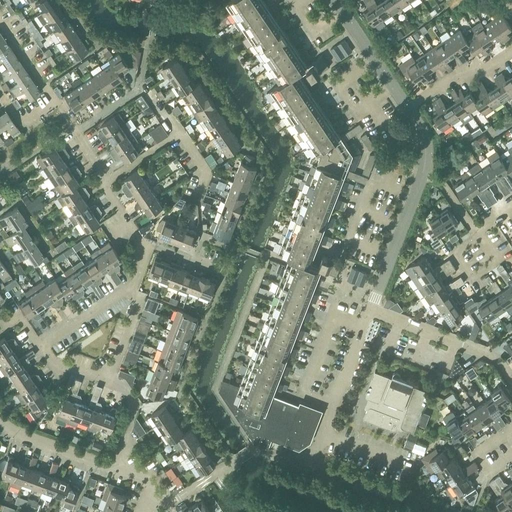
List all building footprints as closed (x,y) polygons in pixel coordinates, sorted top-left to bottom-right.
[(41,12),(55,2),(54,0),(37,0),(35,2),(41,12)] [(312,162),(278,252),(307,264),(318,268),(320,265),(328,268),(326,271),(327,272),(328,270),(333,271),(332,273),(337,275),(338,275),(337,274),(341,263),(342,263),(323,255),(318,267),(308,263),(316,241),(326,244),(327,240),(332,242),(334,238),(319,232),(323,223),(333,226),(336,218),(326,214),(330,205),(345,210),(348,202),(333,196),(337,187),(352,192),(353,188),(348,186),(350,182),(340,179),(342,174),(365,183),(367,177),(349,170),(349,168),(355,170),(361,155),(361,154),(353,154),(352,153),(361,152),(361,151),(354,142),(349,146),(345,141),(363,129),(359,123),(338,137),(336,133),(344,128),(339,120),(331,126),(325,117),(333,112),(329,104),(320,110),(314,101),(323,96),(318,88),(310,94),(296,73),(305,67),(312,77),(330,65),(322,54),(305,66),(301,59),(309,53),(306,50),(298,55),(292,46),(300,41),(297,36),(295,33),(287,39),(281,30),(290,25),(285,17),(276,23),(271,14),(279,9),(274,1),(266,7),(261,0),(229,0),(225,3),(279,84),(269,90),(312,154),(311,154),(308,161),(312,162)] [(363,0),(366,2),(370,8),(364,12),(374,26),(383,20),(369,0),(363,0)] [(375,0),(369,0),(383,20),(392,14),(382,0),(381,0),(378,3),(375,0)] [(401,8),(395,0),(382,0),(392,14),(401,8)] [(41,12),(36,15),(42,24),(48,21),(62,11),(55,2),(41,12)] [(54,30),(68,21),(62,11),(48,21),(54,30)] [(493,20),(506,39),(510,37),(506,31),(511,27),(502,14),(493,20)] [(484,26),(493,40),(498,37),(502,42),(506,39),(493,20),(484,26)] [(60,40),(75,30),(68,21),(54,30),(58,36),(60,40)] [(481,21),(472,27),(488,51),(492,49),(488,43),(493,40),(484,26),(481,21)] [(472,27),(463,33),(466,38),(466,37),(470,44),(469,44),(475,52),(480,48),(484,54),(488,51),(472,27)] [(460,29),(451,35),(465,55),(468,53),(465,47),(469,44),(470,44),(466,37),(466,38),(463,33),(460,29)] [(67,49),(81,40),(79,36),(75,30),(60,40),(67,49)] [(442,42),(452,56),(456,53),(463,62),(467,59),(464,56),(465,55),(451,35),(448,31),(439,37),(442,42)] [(0,51),(9,45),(0,32),(0,51)] [(352,50),(345,39),(331,49),(338,60),(352,50)] [(81,40),(67,49),(73,59),(88,50),(81,40)] [(452,56),(442,42),(433,47),(447,68),(446,68),(449,71),(453,68),(446,59),(452,56)] [(19,61),(9,45),(0,51),(0,61),(4,59),(9,67),(10,68),(19,61)] [(424,53),(434,68),(438,65),(442,71),(446,68),(447,68),(433,47),(424,53)] [(108,50),(104,52),(111,63),(118,73),(119,73),(128,67),(119,53),(113,56),(108,49),(108,50)] [(141,52),(129,50),(130,55),(135,60),(133,62),(133,68),(138,69),(140,59),(141,52)] [(166,52),(157,58),(160,62),(169,56),(166,52)] [(415,60),(429,80),(433,77),(429,71),(434,68),(424,53),(415,60)] [(429,80),(415,60),(412,55),(399,64),(407,77),(411,74),(415,80),(420,77),(424,82),(429,80)] [(182,61),(179,56),(159,70),(165,79),(170,76),(169,76),(184,66),(180,62),(182,61)] [(30,77),(19,61),(10,68),(9,67),(0,74),(0,73),(0,76),(4,82),(14,75),(20,83),(20,84),(30,77)] [(102,70),(112,84),(121,77),(119,73),(118,74),(111,63),(102,70)] [(176,85),(191,74),(189,70),(187,71),(184,66),(169,76),(170,76),(176,85)] [(112,84),(102,70),(92,76),(102,90),(112,84)] [(498,75),(511,95),(511,76),(511,75),(506,78),(502,72),(498,75)] [(191,74),(176,85),(182,94),(186,92),(186,91),(196,85),(195,84),(192,80),(194,79),(191,74)] [(511,95),(498,75),(494,78),(498,84),(493,87),(503,101),(511,95)] [(83,82),(93,97),(102,90),(92,76),(83,82)] [(41,92),(30,77),(20,84),(20,83),(11,90),(9,90),(10,91),(14,97),(25,90),(31,99),(41,92)] [(503,101),(493,87),(488,90),(481,80),(477,83),(480,87),(494,107),(503,101)] [(93,97),(83,82),(73,89),(83,103),(93,97)] [(188,103),(208,89),(205,85),(203,87),(199,82),(196,84),(195,84),(196,85),(186,91),(186,92),(182,94),(188,103)] [(7,93),(10,91),(9,90),(11,90),(6,83),(2,86),(7,93)] [(494,107),(480,87),(478,84),(474,87),(480,96),(475,99),(479,105),(479,106),(484,114),(494,107)] [(454,88),(450,90),(456,100),(452,103),(461,118),(465,123),(474,117),(470,111),(456,91),(454,88)] [(457,91),(470,111),(479,106),(479,105),(475,99),(470,91),(464,94),(460,88),(457,91)] [(85,106),(83,103),(73,89),(64,95),(73,110),(79,106),(80,108),(82,107),(83,107),(85,106)] [(208,89),(188,103),(194,112),(212,100),(209,96),(211,94),(208,89)] [(136,99),(143,110),(149,106),(142,95),(136,99)] [(440,97),(436,100),(452,124),(461,118),(452,103),(446,106),(440,97)] [(17,99),(13,101),(17,108),(21,105),(17,99)] [(212,100),(194,112),(200,121),(220,107),(217,103),(215,105),(212,100)] [(436,100),(432,103),(434,106),(438,112),(433,116),(437,121),(433,124),(439,133),(443,130),(452,124),(436,100)] [(149,106),(144,110),(147,114),(150,114),(153,112),(149,106)] [(200,121),(206,130),(210,127),(223,118),(221,113),(223,112),(220,107),(200,121)] [(0,114),(0,129),(6,126),(13,136),(21,131),(7,110),(0,114)] [(101,138),(125,122),(119,112),(100,125),(104,130),(99,133),(98,135),(100,135),(101,138)] [(216,136),(232,125),(229,121),(227,123),(223,118),(210,127),(216,136)] [(113,143),(131,131),(125,122),(101,138),(103,140),(103,142),(105,142),(110,139),(113,143)] [(169,135),(161,124),(154,129),(161,140),(169,135)] [(213,138),(219,147),(222,145),(235,136),(232,131),(234,130),(232,125),(216,136),(213,138)] [(480,127),(471,133),(473,137),(483,131),(482,131),(480,127)] [(112,153),(114,156),(137,140),(131,131),(113,143),(116,147),(111,150),(110,153),(112,153)] [(369,149),(377,148),(366,133),(361,137),(369,149)] [(239,140),(235,136),(222,145),(228,154),(244,144),(241,139),(239,140)] [(4,142),(5,142),(7,146),(14,141),(11,137),(5,142),(4,142)] [(480,146),(476,139),(470,143),(475,149),(480,146)] [(143,149),(137,140),(114,156),(115,158),(115,159),(117,159),(122,156),(125,161),(143,149)] [(43,168),(66,152),(65,149),(65,148),(63,148),(58,151),(54,146),(36,158),(43,168)] [(490,160),(511,191),(511,190),(511,181),(505,171),(509,169),(502,159),(502,158),(496,150),(487,156),(490,160)] [(49,177),(67,165),(64,160),(69,157),(69,155),(68,154),(66,152),(43,168),(49,177)] [(511,173),(511,153),(511,152),(502,158),(502,159),(509,169),(511,174),(511,173)] [(369,175),(373,165),(378,153),(370,154),(363,173),(369,175)] [(217,164),(210,154),(205,158),(212,168),(217,164)] [(490,160),(487,156),(478,162),(481,166),(491,181),(494,179),(505,195),(511,191),(490,160)] [(237,172),(255,179),(257,175),(254,174),(257,168),(253,166),(255,161),(249,158),(247,164),(241,161),(237,172)] [(470,168),(482,187),(491,181),(481,166),(478,162),(470,168)] [(59,183),(78,170),(77,167),(77,166),(75,166),(70,169),(67,165),(49,177),(55,186),(59,183)] [(482,187),(470,168),(460,174),(463,178),(473,193),(476,191),(488,207),(493,203),(491,201),(492,201),(489,196),(488,197),(482,187)] [(126,191),(145,178),(139,169),(125,178),(128,183),(123,186),(122,188),(124,189),(126,191)] [(80,172),(78,170),(59,183),(55,186),(61,194),(79,182),(76,178),(81,175),(81,173),(80,172)] [(21,180),(15,171),(8,176),(14,185),(21,180)] [(255,179),(237,172),(233,182),(249,188),(251,183),(253,184),(255,179)] [(137,197),(151,187),(145,178),(126,191),(127,194),(127,195),(129,195),(134,192),(137,197)] [(464,199),(473,193),(463,178),(454,184),(464,199)] [(249,188),(233,182),(229,192),(247,199),(249,194),(247,193),(249,188)] [(75,185),(56,197),(63,207),(67,204),(87,191),(85,188),(85,187),(83,186),(78,190),(75,185)] [(20,196),(26,192),(22,186),(16,190),(20,196)] [(138,209),(157,196),(151,187),(137,197),(140,201),(135,204),(134,206),(136,207),(138,209)] [(73,213),(87,203),(84,199),(89,196),(90,193),(88,193),(87,191),(67,204),(73,213)] [(247,199),(229,192),(225,202),(241,208),(243,209),(245,204),(247,199)] [(30,201),(26,195),(21,199),(25,205),(30,201)] [(157,196),(138,209),(139,212),(139,213),(141,213),(146,210),(149,215),(164,205),(157,196)] [(39,198),(26,206),(31,215),(44,206),(39,198)] [(174,204),(182,208),(184,203),(187,200),(180,198),(174,204)] [(241,208),(225,202),(221,212),(239,219),(241,214),(243,209),(241,208)] [(87,203),(73,213),(69,216),(75,225),(76,224),(99,209),(97,206),(97,205),(95,204),(90,208),(87,203)] [(11,221),(17,230),(23,226),(27,223),(16,207),(0,218),(0,228),(0,229),(11,221)] [(439,215),(449,229),(458,223),(448,208),(439,215)] [(100,211),(99,209),(76,224),(82,234),(86,231),(88,233),(98,226),(96,223),(99,221),(96,217),(101,214),(102,211),(100,211)] [(218,222),(233,228),(235,223),(237,224),(239,219),(221,212),(218,222)] [(449,229),(439,215),(429,221),(435,230),(431,234),(430,237),(432,241),(430,242),(434,248),(438,246),(444,242),(440,236),(449,229)] [(168,241),(175,224),(162,219),(159,222),(156,229),(161,231),(159,235),(165,237),(164,240),(168,241)] [(233,228),(218,222),(214,233),(231,240),(233,235),(231,234),(233,228)] [(179,243),(186,228),(175,224),(168,241),(173,243),(174,241),(179,243)] [(8,235),(4,238),(2,239),(7,247),(18,240),(23,248),(24,248),(33,241),(23,226),(17,230),(8,235)] [(186,228),(179,243),(185,245),(184,248),(189,250),(192,242),(197,244),(200,235),(196,233),(196,232),(186,228)] [(0,231),(4,238),(8,235),(4,229),(0,231)] [(54,237),(48,230),(44,233),(49,240),(54,237)] [(33,241),(24,248),(23,248),(13,255),(13,256),(18,262),(28,255),(34,264),(44,257),(33,241)] [(99,248),(115,272),(118,270),(119,271),(119,268),(116,263),(121,260),(108,242),(99,248)] [(13,255),(9,248),(4,251),(9,258),(13,256),(13,255)] [(99,248),(90,255),(93,259),(93,258),(102,272),(107,269),(111,274),(111,276),(117,284),(122,281),(115,272),(99,248)] [(159,278),(165,263),(160,261),(161,258),(156,256),(149,274),(159,278)] [(430,264),(424,256),(407,268),(407,269),(410,274),(412,274),(414,273),(416,274),(430,264)] [(84,265),(97,284),(100,282),(101,283),(102,280),(98,275),(102,272),(93,258),(93,259),(84,265)] [(411,277),(418,287),(452,263),(449,259),(439,266),(439,265),(433,269),(430,264),(416,274),(411,277)] [(0,275),(4,281),(11,277),(0,260),(0,275)] [(169,282),(176,264),(171,262),(170,265),(165,263),(159,278),(169,282)] [(452,263),(418,287),(424,296),(428,293),(443,283),(440,279),(456,269),(452,263)] [(19,264),(15,267),(20,274),(24,271),(19,264)] [(179,286),(185,271),(180,268),(181,266),(176,264),(169,282),(168,286),(178,289),(179,286)] [(75,271),(85,284),(89,281),(93,287),(95,287),(95,286),(97,284),(84,265),(75,271)] [(286,265),(240,382),(270,394),(270,393),(273,385),(283,389),(284,385),(275,381),(278,371),(288,375),(291,367),(282,363),(285,353),(295,357),(298,349),(289,345),(293,335),(302,339),(305,331),(296,327),(299,317),(309,321),(312,313),(303,309),(306,299),(316,303),(319,295),(310,291),(315,276),(286,265)] [(85,284),(75,271),(72,267),(64,273),(67,277),(66,277),(80,296),(82,295),(83,295),(84,293),(80,288),(85,284)] [(363,286),(368,273),(353,267),(347,280),(363,286)] [(511,277),(511,276),(508,271),(508,272),(504,267),(499,271),(507,282),(503,285),(505,287),(511,296),(511,277)] [(189,290),(196,272),(192,270),(191,273),(185,271),(179,286),(178,289),(188,293),(189,290)] [(200,294),(206,278),(207,276),(202,274),(196,272),(189,290),(200,294)] [(488,274),(485,277),(490,284),(493,288),(493,289),(496,293),(501,290),(495,280),(493,281),(488,274)] [(206,278),(200,294),(210,298),(217,280),(212,278),(207,276),(206,278)] [(460,276),(445,286),(449,292),(454,288),(464,281),(460,276)] [(58,283),(57,283),(63,293),(66,297),(71,294),(75,299),(77,299),(77,298),(80,296),(66,277),(58,283)] [(55,279),(46,285),(59,304),(61,303),(62,303),(63,301),(59,296),(63,293),(57,283),(58,283),(55,279)] [(46,285),(43,281),(34,287),(46,305),(50,302),(62,319),(67,316),(59,304),(46,285)] [(443,283),(428,293),(424,296),(430,305),(434,302),(449,292),(445,286),(443,283)] [(454,288),(449,292),(434,302),(440,311),(458,299),(455,295),(462,291),(458,285),(454,288)] [(46,305),(34,287),(25,293),(27,297),(28,297),(41,316),(43,315),(44,315),(45,313),(41,308),(46,305)] [(496,293),(507,308),(511,304),(511,296),(505,287),(501,290),(496,293)] [(488,299),(498,314),(507,308),(496,293),(488,299)] [(469,311),(468,310),(466,306),(474,301),(474,300),(471,296),(461,303),(458,299),(440,311),(449,324),(469,311)] [(469,311),(470,313),(479,307),(488,321),(498,314),(488,299),(487,300),(485,296),(476,302),(475,300),(474,300),(474,301),(466,306),(468,310),(469,311)] [(38,318),(41,316),(28,297),(27,297),(18,303),(28,317),(32,314),(36,319),(38,319),(38,318)] [(159,302),(148,297),(143,308),(155,313),(159,302)] [(174,321),(196,329),(198,325),(196,324),(198,318),(178,310),(174,321)] [(438,320),(433,316),(426,322),(433,325),(438,320)] [(145,321),(140,319),(136,329),(147,333),(151,323),(145,321)] [(196,329),(174,321),(170,331),(190,339),(192,333),(195,334),(196,329)] [(136,329),(132,339),(143,343),(147,333),(136,329)] [(167,341),(189,350),(190,345),(188,344),(190,339),(170,331),(167,341)] [(0,352),(16,342),(14,340),(15,338),(13,338),(7,341),(4,336),(0,339),(0,352)] [(143,343),(132,339),(128,349),(139,353),(143,343)] [(163,351),(182,359),(184,354),(187,355),(189,350),(167,341),(163,351)] [(16,342),(0,352),(0,360),(2,364),(17,355),(14,350),(19,347),(19,345),(18,345),(16,342)] [(139,353),(128,349),(124,359),(129,361),(136,363),(139,353)] [(19,359),(17,355),(2,364),(0,365),(0,368),(5,376),(8,373),(28,360),(35,355),(32,350),(19,359)] [(182,359),(163,351),(159,361),(163,363),(177,369),(176,369),(180,370),(182,365),(180,364),(182,359)] [(456,359),(448,379),(451,381),(465,371),(456,359)] [(28,360),(8,373),(14,382),(29,373),(26,369),(31,365),(31,363),(30,363),(28,360)] [(155,371),(170,377),(172,372),(175,373),(176,369),(177,369),(163,363),(159,361),(155,371)] [(120,370),(120,371),(118,375),(126,378),(131,386),(134,387),(136,382),(134,381),(136,375),(120,370)] [(170,377),(155,371),(151,381),(174,389),(177,380),(170,377)] [(400,378),(400,377),(400,376),(400,375),(400,374),(399,373),(399,372),(398,372),(397,372),(396,372),(395,372),(394,373),(393,374),(392,377),(375,371),(366,393),(366,394),(366,395),(366,396),(367,396),(367,397),(368,398),(375,400),(372,407),(371,406),(370,406),(370,407),(369,407),(368,407),(368,408),(364,418),(392,429),(393,429),(395,429),(395,428),(396,428),(396,427),(398,422),(401,423),(401,424),(401,425),(401,426),(402,427),(403,428),(414,432),(429,391),(412,385),(413,383),(400,378)] [(20,391),(40,378),(39,376),(39,374),(37,374),(32,377),(29,373),(14,382),(20,391)] [(270,394),(224,376),(218,389),(253,442),(268,448),(271,439),(299,450),(309,443),(321,412),(315,410),(270,393),(270,394)] [(20,391),(16,394),(22,403),(26,400),(41,391),(38,386),(43,383),(43,381),(42,381),(40,378),(20,391)] [(63,397),(57,412),(56,417),(66,421),(76,394),(81,381),(74,378),(71,388),(73,392),(71,393),(69,399),(63,397)] [(174,389),(151,381),(147,392),(162,398),(164,392),(167,393),(169,388),(173,390),(174,389)] [(505,385),(502,387),(500,385),(491,391),(493,395),(494,395),(503,409),(511,403),(511,402),(506,394),(509,392),(505,385)] [(41,391),(26,400),(32,409),(29,411),(38,423),(47,410),(42,403),(52,396),(51,393),(51,392),(49,392),(44,395),(41,391)] [(78,420),(83,404),(79,403),(81,397),(80,395),(79,396),(76,394),(66,421),(76,425),(78,420)] [(83,404),(78,420),(88,424),(96,402),(98,396),(96,395),(92,398),(93,400),(91,401),(89,406),(83,404)] [(485,401),(501,426),(506,423),(498,412),(503,409),(494,395),(493,395),(485,401)] [(501,426),(485,401),(476,407),(485,421),(489,418),(497,429),(501,426)] [(98,427),(104,412),(99,410),(102,404),(101,402),(99,403),(96,402),(88,424),(98,427)] [(158,424),(172,415),(169,410),(171,408),(168,404),(151,415),(158,424)] [(476,407),(474,404),(465,410),(476,427),(485,421),(476,407)] [(104,412),(98,427),(109,431),(117,409),(114,408),(113,407),(111,408),(109,414),(104,412)] [(476,427),(465,410),(456,416),(464,429),(467,434),(476,427)] [(464,429),(456,416),(453,411),(443,417),(455,435),(451,438),(456,444),(461,440),(457,434),(464,429)] [(163,433),(180,422),(177,418),(175,419),(172,415),(158,424),(163,433)] [(163,433),(170,442),(171,441),(184,433),(184,432),(181,428),(183,427),(180,422),(163,433)] [(184,433),(171,441),(177,450),(184,446),(199,436),(197,431),(194,433),(191,428),(184,432),(184,433)] [(83,439),(74,436),(72,442),(81,445),(83,439)] [(185,458),(203,446),(200,441),(202,439),(199,436),(184,446),(185,448),(181,451),(181,453),(184,458),(185,458)] [(104,446),(93,442),(91,449),(102,453),(104,446)] [(196,464),(212,454),(208,449),(206,451),(203,446),(185,458),(190,467),(195,464),(196,464)] [(431,471),(435,468),(453,455),(447,446),(439,451),(436,447),(424,456),(426,460),(426,463),(431,471)] [(212,454),(196,464),(202,473),(215,464),(212,459),(214,457),(212,454)] [(4,459),(0,462),(0,470),(3,471),(1,475),(12,479),(18,463),(13,461),(14,457),(9,455),(7,460),(4,459)] [(32,455),(31,458),(22,483),(31,486),(30,489),(31,490),(33,487),(32,486),(38,470),(33,469),(37,457),(32,455)] [(368,458),(358,455),(356,463),(365,466),(368,458)] [(435,468),(441,476),(441,477),(459,465),(453,455),(435,468)] [(22,483),(31,458),(26,456),(23,465),(18,463),(12,479),(10,484),(20,488),(22,483)] [(473,469),(476,466),(477,466),(474,461),(462,469),(459,465),(441,477),(441,476),(440,477),(447,486),(452,483),(465,474),(473,469)] [(42,490),(39,497),(50,501),(53,493),(58,478),(53,476),(54,472),(57,465),(52,463),(49,470),(42,490)] [(42,490),(49,470),(47,469),(45,473),(38,470),(32,486),(33,487),(42,490)] [(177,476),(173,470),(168,473),(172,479),(177,476)] [(452,483),(458,492),(472,483),(465,474),(452,483)] [(499,474),(494,477),(496,481),(501,488),(506,484),(499,474)] [(53,494),(62,497),(66,486),(67,487),(70,478),(65,476),(63,480),(58,478),(53,493),(53,494)] [(504,511),(511,507),(511,504),(501,488),(496,481),(494,477),(489,481),(498,496),(494,499),(503,511),(504,511)] [(511,484),(510,482),(506,484),(501,488),(511,504),(511,484)] [(108,483),(102,498),(103,499),(106,501),(107,500),(122,506),(124,501),(128,502),(130,497),(122,494),(123,489),(108,483)] [(71,488),(67,487),(66,486),(62,497),(60,502),(71,506),(78,486),(73,484),(71,488)] [(83,494),(81,501),(87,503),(90,496),(83,494)] [(198,502),(193,505),(197,511),(210,511),(208,508),(205,502),(200,496),(195,499),(198,502)] [(217,502),(214,496),(205,502),(208,508),(217,502)] [(26,501),(24,506),(29,508),(34,510),(37,502),(27,498),(26,501)] [(106,501),(103,510),(108,511),(124,511),(125,511),(121,510),(122,506),(107,500),(106,501)] [(470,511),(472,507),(463,503),(460,510),(464,511),(470,511)]
